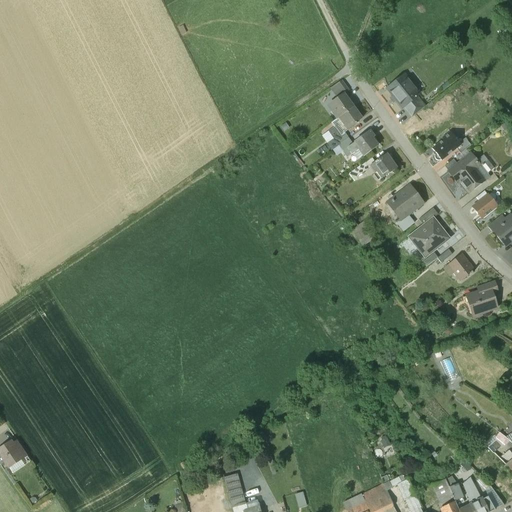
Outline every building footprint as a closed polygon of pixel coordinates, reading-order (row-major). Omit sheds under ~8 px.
[(404,77),(388,90),(402,107),(403,107),(415,97),(418,94),(404,77)] [(341,81),(330,88),(337,98),(343,94),(344,94),(348,91),(341,81)] [(337,98),(330,103),(330,106),(333,111),(331,112),(336,120),(338,118),(352,108),(347,101),(348,101),(344,94),(343,94),(337,98)] [(415,97),(403,107),(412,118),(424,108),(415,97)] [(352,108),(338,118),(347,130),(356,124),(355,123),(361,119),(360,119),(352,108)] [(507,120),(499,125),(503,132),(509,128),(508,126),(510,125),(507,120)] [(277,129),(281,134),(287,130),(283,124),(277,129)] [(338,147),(347,140),(344,134),(341,136),(335,127),(328,132),(333,139),(327,144),(332,151),(338,147)] [(351,145),(346,149),(351,156),(358,150),(363,156),(376,147),(370,139),(372,137),(369,132),(351,145)] [(453,141),(449,135),(443,140),(447,146),(453,141)] [(458,147),(455,149),(460,154),(466,150),(472,145),(467,139),(458,147)] [(351,145),(347,140),(338,147),(342,152),(346,149),(351,145)] [(443,140),(431,150),(435,155),(434,156),(433,158),(434,160),(436,161),(438,161),(440,161),(452,152),(447,146),(443,140)] [(447,146),(452,152),(455,149),(458,147),(453,141),(447,146)] [(351,156),(346,149),(342,152),(347,159),(351,156)] [(469,154),(466,150),(460,154),(453,160),(457,164),(469,154)] [(457,164),(448,172),(457,184),(460,182),(469,193),(484,181),(478,172),(481,169),(477,164),(469,154),(457,164)] [(375,163),(369,167),(370,168),(375,174),(376,173),(381,180),(396,169),(386,155),(375,163)] [(371,158),(363,164),(367,169),(370,168),(369,167),(375,163),(371,158)] [(453,160),(444,167),(448,172),(457,164),(453,160)] [(488,173),(480,162),(477,164),(481,169),(478,172),(484,181),(487,179),(488,173)] [(363,164),(353,171),(357,177),(367,169),(363,164)] [(307,170),(311,176),(316,172),(312,166),(307,170)] [(409,187),(390,202),(402,218),(402,219),(407,215),(421,205),(418,201),(419,200),(419,199),(417,196),(415,196),(409,187)] [(484,192),(476,198),(479,202),(487,196),(484,192)] [(479,202),(472,208),(479,217),(483,217),(496,207),(487,196),(479,202)] [(433,209),(419,220),(423,226),(432,219),(437,215),(433,209)] [(402,219),(402,218),(395,223),(403,233),(414,224),(407,215),(402,219)] [(501,216),(487,227),(491,233),(493,232),(493,231),(505,221),(501,216)] [(505,221),(493,231),(493,232),(504,246),(508,243),(507,243),(510,241),(511,239),(511,219),(510,217),(505,221)] [(423,226),(412,234),(421,246),(417,249),(424,259),(449,239),(432,219),(423,226)] [(361,249),(367,244),(356,228),(350,220),(344,225),(361,249)] [(374,240),(362,223),(356,228),(367,244),(374,240)] [(437,259),(440,264),(451,255),(448,250),(437,259)] [(433,254),(422,263),(426,267),(437,259),(433,254)] [(474,271),(461,255),(447,266),(460,282),(469,275),(470,276),(472,274),(471,273),(474,271)] [(493,282),(476,288),(478,293),(490,289),(492,296),(497,294),(493,282)] [(478,293),(468,297),(471,305),(469,309),(471,314),(478,317),(480,314),(490,310),(491,311),(494,310),(495,307),(495,306),(492,296),(490,289),(478,293)] [(511,350),(501,345),(499,348),(511,354),(511,351),(511,350)] [(442,361),(449,379),(458,376),(451,357),(442,361)] [(508,445),(510,441),(509,441),(506,437),(501,434),(495,440),(496,441),(488,449),(493,453),(498,458),(510,449),(508,445)] [(10,442),(0,449),(0,455),(8,468),(22,459),(13,446),(10,442)] [(18,443),(13,446),(22,459),(27,456),(18,443)] [(365,444),(351,449),(354,458),(368,452),(365,444)] [(511,450),(510,449),(498,458),(504,464),(511,458),(511,450)] [(488,452),(478,462),(482,467),(492,457),(488,452)] [(495,464),(490,469),(494,474),(500,469),(495,464)] [(511,485),(511,475),(503,466),(500,469),(494,474),(507,489),(511,485)] [(223,478),(232,511),(260,511),(259,507),(247,510),(237,475),(223,478)] [(385,491),(391,488),(386,476),(380,479),(382,485),(385,491)] [(445,480),(449,488),(457,485),(451,477),(445,480)] [(489,486),(481,477),(477,481),(485,490),(489,486)] [(405,501),(414,496),(407,480),(391,488),(385,491),(392,508),(405,501)] [(431,488),(441,509),(454,502),(449,488),(445,480),(431,488)] [(489,485),(504,506),(509,503),(494,482),(489,485)] [(487,497),(481,501),(477,492),(475,493),(471,484),(467,486),(469,506),(472,511),(491,511),(494,511),(487,497)] [(385,491),(382,485),(342,504),(346,511),(386,511),(393,509),(392,508),(385,491)] [(449,488),(454,502),(462,499),(459,492),(459,490),(457,486),(457,485),(449,488)] [(305,491),(297,493),(301,507),(309,505),(305,491)] [(405,501),(410,511),(412,511),(419,509),(420,508),(414,496),(405,501)] [(458,511),(454,502),(441,509),(439,510),(439,511),(458,511)] [(174,506),(175,511),(184,511),(182,503),(174,506)]
